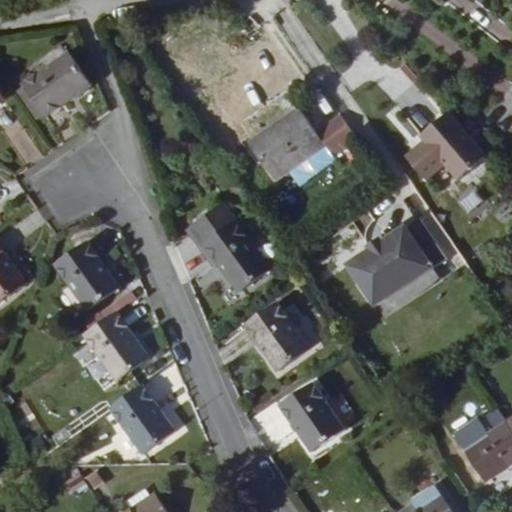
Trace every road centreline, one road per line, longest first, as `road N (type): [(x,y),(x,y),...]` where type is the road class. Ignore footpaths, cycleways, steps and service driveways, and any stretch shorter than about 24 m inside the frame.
road 1 (residential): [(140,213),(245,464),(276,511)]
road 2 (residential): [(83,13),(125,124),(140,213)]
road 3 (unknown): [(351,99),(454,252)]
road 4 (unknown): [(278,0),(351,99)]
